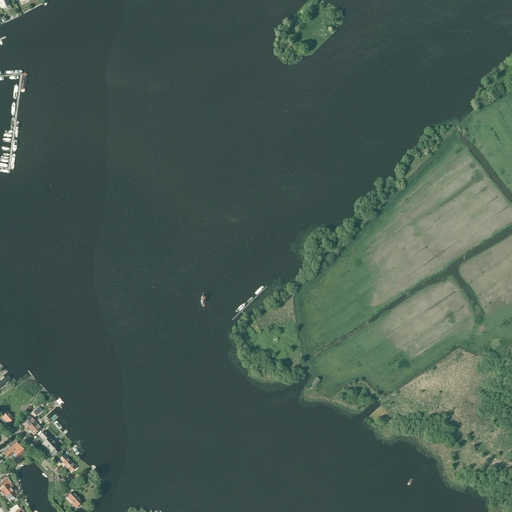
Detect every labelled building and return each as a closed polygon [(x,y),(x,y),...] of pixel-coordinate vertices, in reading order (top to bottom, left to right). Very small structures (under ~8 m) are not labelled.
[(9,4),(6,0),(0,0),(0,5),(1,7),(2,9),(6,8),(9,5),(9,4)] [(7,377),(0,383),(0,388),(1,389),(4,387),(10,381),(7,377)] [(316,387),(320,381),(317,378),(312,384),(316,387)] [(7,412),(5,410),(0,414),(3,416),(6,420),(5,420),(8,424),(14,419),(7,412)] [(31,418),(29,416),(22,422),(24,424),(24,425),(27,428),(26,429),(29,432),(29,431),(33,436),(41,429),(31,418)] [(44,432),(40,436),(46,442),(43,444),(51,453),(52,452),(55,455),(59,451),(57,448),(58,448),(49,439),(50,438),(44,432)] [(17,443),(13,439),(0,449),(0,455),(2,453),(4,455),(7,458),(12,453),(17,459),(25,452),(17,443)] [(66,458),(65,456),(58,462),(60,465),(63,463),(66,466),(65,467),(69,471),(74,467),(70,463),(71,462),(66,458)] [(9,502),(17,495),(9,485),(11,483),(7,479),(0,484),(0,485),(2,488),(0,489),(0,490),(1,492),(0,493),(3,496),(4,496),(9,502)] [(82,503),(78,499),(79,499),(73,492),(67,498),(76,508),(82,503)]
